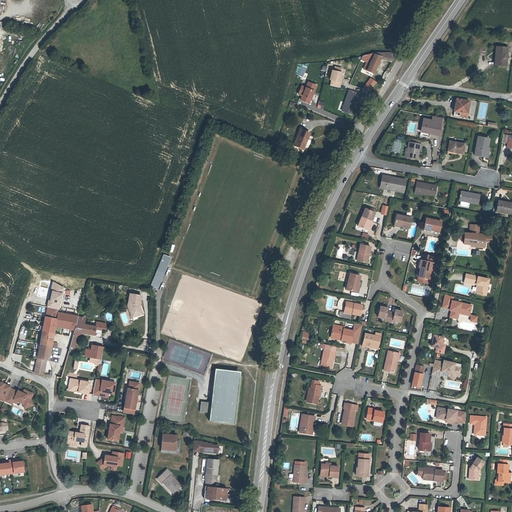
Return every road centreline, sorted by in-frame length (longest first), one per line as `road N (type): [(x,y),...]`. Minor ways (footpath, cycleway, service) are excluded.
road 1 (unclassified): [(286,324),(278,293),(306,222),(356,135)]
road 2 (primary): [(286,324),(256,511)]
road 3 (primary): [(356,156),(316,236),(286,324)]
road 4 (unclassified): [(356,135),(438,0)]
road 5 (residential): [(157,353),(130,495)]
road 6 (residential): [(488,176),(487,184),(356,156)]
road 7 (unclassified): [(0,105),(72,8)]
